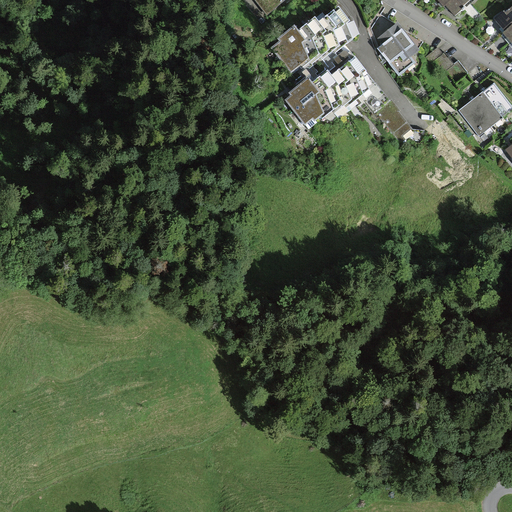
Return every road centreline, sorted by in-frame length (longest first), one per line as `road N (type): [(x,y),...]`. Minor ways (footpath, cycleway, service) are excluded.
road 1 (residential): [(345,0),(376,69),(418,126)]
road 2 (residential): [(511,76),(390,0)]
